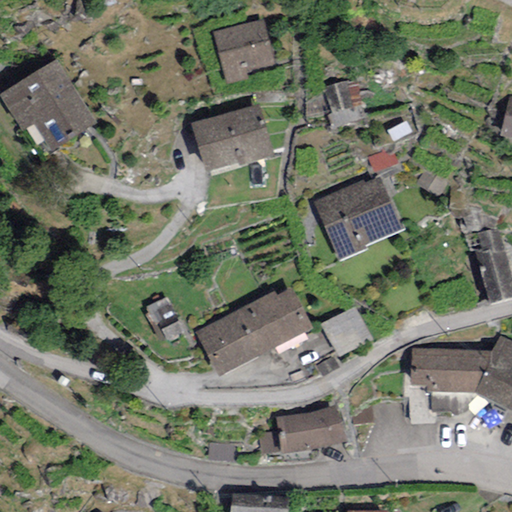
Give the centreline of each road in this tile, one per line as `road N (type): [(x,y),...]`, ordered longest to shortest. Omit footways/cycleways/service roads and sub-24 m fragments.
road 1 (residential): [(0,369),(108,441),(195,473),(262,481),(463,469),(511,477)]
road 2 (residential): [(511,309),(419,332),(327,385),(276,398),(157,390),(0,338)]
